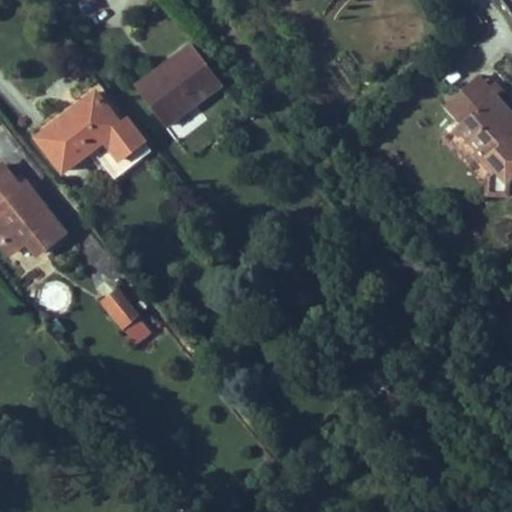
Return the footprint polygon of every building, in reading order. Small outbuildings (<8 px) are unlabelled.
[(223,88),(190,45),(136,87),(168,130),(223,88)] [(473,156),(487,171),(486,200),(511,201),(511,185),(511,184),(511,111),(501,99),(507,94),(496,82),(490,87),(479,75),(443,108),(460,127),(453,134),(459,140),(462,137),(476,153),(473,156)] [(127,118),(121,123),(97,92),(34,141),(62,178),(94,153),(119,134),(133,153),(146,143),(127,118)] [(153,151),(146,143),(133,153),(119,134),(94,153),(115,180),(153,151)] [(71,235),(27,179),(21,184),(4,162),(0,164),(0,245),(11,259),(27,246),(38,261),(71,235)] [(142,317),(120,289),(101,303),(123,332),(125,330),(140,319),(142,317)] [(511,309),(492,322),(510,351),(511,349),(511,309)] [(152,335),(140,319),(125,330),(137,346),(152,335)]
